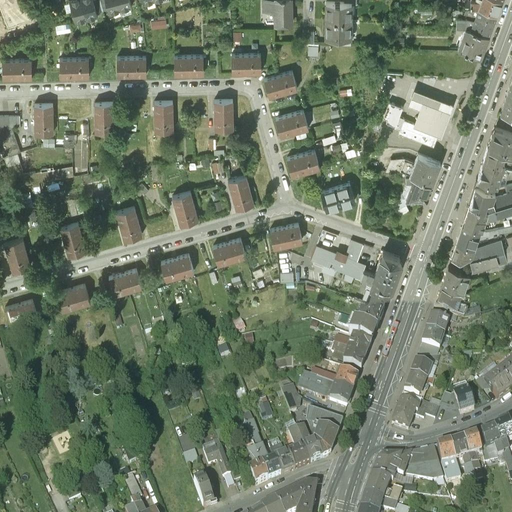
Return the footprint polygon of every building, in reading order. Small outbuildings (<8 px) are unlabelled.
[(81,0),(69,0),(75,21),(86,18),(81,0)] [(81,0),(86,18),(98,15),(96,11),(93,0),(81,0)] [(99,0),(93,0),(96,11),(102,9),(99,0)] [(105,0),(99,0),(102,9),(108,8),(105,0)] [(117,0),(105,0),(108,8),(109,12),(120,9),(117,0)] [(117,0),(120,9),(132,6),(129,0),(117,0)] [(263,0),(264,10),(272,10),(274,12),(275,21),(283,21),(285,23),(291,23),(290,0),(263,0)] [(500,0),(475,0),(476,0),(481,0),(478,6),(496,13),(500,0)] [(350,1),(326,1),(326,19),(350,20),(350,1)] [(473,21),(471,27),(488,33),(496,13),(478,6),(473,21)] [(465,18),(459,18),(459,22),(456,22),(456,27),(465,27),(465,18)] [(473,21),(465,18),(465,27),(471,27),(473,21)] [(350,20),(326,19),(326,37),(351,37),(351,20),(350,20)] [(57,24),(59,32),(72,30),(71,21),(57,24)] [(471,27),(465,27),(458,46),(480,55),(488,33),(471,27)] [(310,53),(320,53),(321,44),(310,43),(310,53)] [(260,53),(232,53),(232,72),(261,71),(260,53)] [(202,54),(173,55),(174,73),(202,72),(202,54)] [(144,56),(116,56),(116,74),(145,74),(144,56)] [(88,57),(59,58),(60,76),(88,75),(88,57)] [(31,58),(2,59),(3,77),(31,76),(31,58)] [(291,70),(264,78),(269,95),(296,88),(291,70)] [(511,84),(510,84),(500,110),(511,114),(511,84)] [(453,103),(414,88),(408,104),(419,108),(413,125),(441,135),(453,103)] [(232,99),(214,99),(214,128),(233,128),(232,99)] [(171,100),(153,101),(154,129),(172,129),(171,100)] [(402,106),(389,101),(383,116),(387,118),(386,121),(395,125),(399,116),(402,106)] [(112,102),(94,102),(95,131),(113,130),(112,102)] [(52,103),(34,104),(34,132),(52,132),(52,103)] [(303,109),(275,117),(280,135),(308,127),(303,109)] [(19,114),(0,113),(0,130),(8,154),(19,150),(11,125),(19,125),(19,114)] [(438,132),(403,119),(404,118),(399,116),(395,125),(394,127),(399,129),(398,132),(433,145),(438,132)] [(511,131),(495,126),(488,144),(511,152),(511,151),(511,131)] [(326,142),(338,138),(337,133),(325,136),(326,142)] [(488,144),(487,144),(483,160),(502,166),(504,159),(502,159),(503,156),(510,158),(511,152),(488,144)] [(314,148),(287,156),(292,174),(319,166),(314,148)] [(440,161),(417,152),(414,161),(409,173),(414,175),(432,182),(440,161)] [(414,161),(403,157),(401,161),(398,170),(402,170),(409,173),(414,161)] [(395,160),(390,158),(386,170),(398,170),(401,161),(396,159),(395,160)] [(502,166),(483,160),(477,178),(496,185),(501,169),(504,170),(505,167),(502,166)] [(246,173),(228,178),(236,206),(253,201),(246,173)] [(432,182),(414,175),(414,176),(405,176),(405,183),(411,183),(406,197),(423,197),(428,194),(432,182)] [(349,182),(321,190),(326,207),(354,199),(349,182)] [(495,191),(475,186),(469,203),(484,207),(487,197),(492,199),(495,191)] [(510,191),(496,195),(494,199),(492,199),(487,197),(484,207),(488,208),(502,204),(511,200),(511,188),(509,189),(510,191)] [(189,189),(172,194),(179,222),(197,217),(189,189)] [(511,200),(502,204),(505,212),(509,211),(510,214),(511,213),(511,200)] [(484,207),(469,203),(463,223),(482,227),(486,215),(491,216),(497,214),(497,216),(505,214),(505,212),(502,204),(488,208),(484,207)] [(133,205),(116,210),(124,237),(141,233),(133,205)] [(77,221),(60,226),(67,253),(84,249),(77,221)] [(298,222),(270,228),(274,245),(302,239),(298,222)] [(482,227),(463,223),(456,242),(474,247),(474,245),(478,233),(486,232),(487,229),(482,227)] [(240,236),(213,244),(218,262),(245,254),(240,236)] [(21,237),(4,242),(12,269),(29,264),(21,237)] [(363,243),(350,238),(344,255),(356,260),(363,243)] [(481,245),(474,245),(474,247),(471,255),(469,256),(470,259),(496,252),(505,250),(504,246),(502,239),(481,245)] [(474,247),(456,242),(451,256),(460,259),(469,256),(471,255),(474,247)] [(505,250),(496,252),(498,263),(511,259),(511,244),(504,246),(505,250)] [(344,255),(316,245),(311,258),(360,277),(363,269),(365,264),(356,260),(344,255)] [(399,256),(383,250),(374,273),(363,269),(360,277),(372,281),(391,289),(402,261),(399,256)] [(188,252),(161,260),(166,277),(193,269),(188,252)] [(496,252),(470,259),(472,270),(485,266),(486,270),(490,269),(489,265),(498,263),(496,252)] [(288,274),(301,279),(306,267),(293,262),(288,274)] [(466,272),(448,266),(442,285),(460,291),(462,291),(468,275),(465,273),(466,272)] [(136,267),(109,275),(114,293),(141,285),(136,267)] [(309,267),(306,275),(321,281),(324,272),(309,267)] [(391,289),(372,281),(369,289),(371,290),(367,301),(384,307),(391,289)] [(85,282),(58,290),(63,308),(90,300),(85,282)] [(460,291),(442,285),(433,309),(452,315),(454,308),(460,291)] [(32,298),(5,306),(10,323),(38,315),(32,298)] [(367,301),(365,300),(357,321),(376,329),(384,307),(367,301)] [(466,312),(454,308),(452,315),(453,316),(463,320),(466,312)] [(452,315),(433,309),(431,317),(448,323),(451,323),(453,316),(452,315)] [(357,321),(342,316),(339,324),(351,329),(349,334),(353,336),(371,343),(376,329),(357,321)] [(448,323),(431,317),(426,331),(443,337),(448,323)] [(243,319),(235,323),(239,332),(247,328),(243,319)] [(443,337),(426,331),(421,345),(439,350),(443,337)] [(371,343),(353,336),(351,342),(336,337),(333,345),(348,350),(366,356),(371,343)] [(348,350),(333,345),(331,351),(344,355),(346,355),(348,350)] [(439,350),(421,345),(417,357),(421,359),(433,358),(436,357),(439,350)] [(366,356),(348,350),(346,355),(343,363),(360,370),(366,356)] [(472,354),(459,356),(457,362),(467,366),(472,354)] [(456,360),(449,358),(446,365),(454,367),(456,360)] [(424,364),(415,361),(410,375),(426,381),(432,367),(424,364)] [(511,362),(511,363),(498,373),(511,390),(511,389),(511,362)] [(494,367),(479,377),(481,379),(484,383),(498,373),(494,367)] [(358,377),(340,371),(337,379),(335,385),(353,392),(358,377)] [(315,378),(302,373),(297,388),(312,394),(318,379),(315,378)] [(335,378),(321,373),(318,379),(325,382),(335,385),(337,379),(335,378)] [(511,390),(498,373),(484,383),(483,383),(487,389),(496,401),(511,390)] [(426,381),(410,375),(404,392),(418,398),(419,397),(424,384),(428,386),(432,387),(434,381),(426,381)] [(483,383),(484,383),(481,379),(475,384),(482,393),(487,389),(483,383)] [(335,385),(325,382),(323,385),(322,388),(330,391),(332,391),(335,385)] [(424,384),(419,397),(423,399),(428,386),(424,384)] [(353,392),(335,385),(332,391),(329,400),(333,401),(347,406),(353,392)] [(290,387),(280,391),(289,413),(296,410),(291,397),(294,396),(290,387)] [(467,392),(451,397),(449,410),(452,411),(452,407),(457,408),(459,415),(474,410),(471,401),(474,400),(471,392),(468,393),(467,392)] [(313,403),(329,410),(333,401),(329,400),(316,394),(313,403)] [(430,406),(402,395),(400,402),(419,409),(417,415),(414,414),(413,416),(423,419),(424,416),(435,420),(439,409),(430,406)] [(444,395),(440,407),(449,410),(451,397),(450,397),(444,395)] [(347,406),(333,401),(329,410),(344,415),(347,406)] [(419,409),(400,402),(392,424),(408,431),(413,416),(414,414),(417,415),(419,409)] [(271,403),(261,406),(264,419),(274,416),(271,403)] [(307,409),(306,419),(309,427),(315,425),(338,433),(342,421),(313,410),(307,409)] [(258,434),(248,411),(241,414),(245,423),(252,441),(258,439),(256,435),(258,434)] [(511,436),(507,422),(494,429),(499,445),(502,455),(508,452),(506,445),(503,443),(511,438),(511,436)] [(252,441),(245,423),(244,423),(244,424),(238,427),(253,464),(256,467),(253,468),(253,467),(251,468),(248,469),(255,487),(268,481),(261,465),(252,441)] [(285,426),(288,433),(296,430),(293,423),(285,426)] [(338,433),(315,425),(309,427),(315,442),(322,459),(327,457),(330,453),(338,433)] [(494,429),(481,434),(486,451),(496,446),(495,449),(497,457),(502,455),(499,445),(494,429)] [(310,464),(303,447),(298,434),(296,430),(288,433),(295,450),(290,452),(297,469),(310,464)] [(308,444),(303,432),(301,433),(298,434),(303,447),(308,444)] [(476,436),(463,441),(470,466),(477,464),(475,458),(474,456),(481,453),(476,436)] [(274,460),(267,462),(258,439),(252,441),(261,465),(268,481),(280,476),(274,460)] [(217,441),(201,446),(208,465),(217,462),(223,477),(224,477),(230,475),(217,441)] [(463,441),(450,445),(455,462),(463,460),(462,462),(464,468),(470,466),(463,441)] [(322,459),(315,442),(308,444),(303,447),(310,464),(322,459)] [(132,443),(122,447),(129,463),(139,459),(132,443)] [(450,445),(436,448),(441,466),(444,474),(450,472),(449,467),(446,464),(455,462),(450,445)] [(290,452),(284,455),(280,446),(270,450),(274,459),(273,459),(274,460),(280,476),(297,469),(290,452)] [(194,449),(183,453),(187,464),(198,460),(194,449)] [(434,449),(413,454),(416,468),(434,464),(437,463),(434,449)] [(508,452),(502,455),(505,465),(511,463),(508,452)] [(401,457),(382,457),(378,460),(374,471),(372,477),(389,483),(392,483),(396,472),(398,473),(399,476),(402,477),(405,469),(405,470),(411,455),(401,457)] [(477,464),(470,466),(473,474),(479,472),(477,464)] [(470,466),(464,468),(466,475),(473,474),(470,466)] [(236,467),(229,470),(233,481),(240,478),(240,472),(236,467)] [(450,472),(444,474),(446,481),(452,479),(450,472)] [(142,497),(131,473),(120,479),(128,496),(131,501),(138,498),(142,497)] [(230,475),(224,477),(228,488),(234,486),(230,475)] [(389,483),(372,477),(368,487),(364,497),(389,505),(396,507),(401,493),(396,492),(393,491),(392,494),(389,496),(385,494),(389,483)] [(206,478),(193,483),(203,508),(216,504),(206,478)] [(75,485),(64,490),(67,496),(77,491),(75,485)] [(297,491),(275,502),(280,511),(311,511),(315,488),(307,486),(297,491)] [(77,491),(67,496),(69,501),(80,496),(77,491)] [(131,501),(128,496),(127,497),(127,499),(124,501),(129,511),(135,511),(134,507),(131,501)] [(389,505),(364,497),(363,504),(360,511),(361,511),(379,511),(380,509),(387,511),(389,505)] [(138,498),(131,501),(134,507),(141,504),(138,498)] [(280,511),(275,502),(274,500),(260,508),(262,511),(280,511)]
